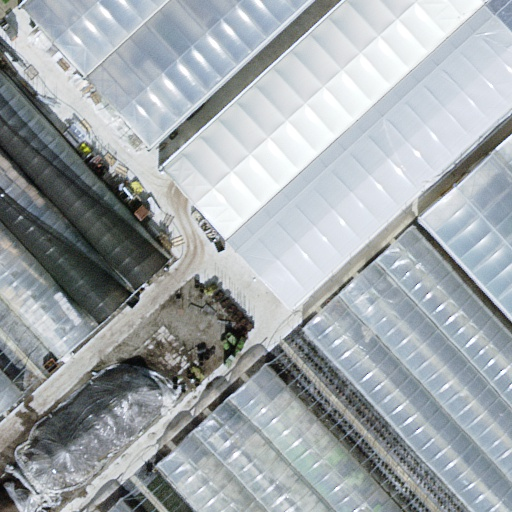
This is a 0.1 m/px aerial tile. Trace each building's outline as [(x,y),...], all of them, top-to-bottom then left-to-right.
[(33,0),(146,128),(291,0),(33,0)] [(292,294),(511,93),(511,0),(312,0),(154,144),(292,294)] [(0,282),(61,348),(168,250),(0,67),(0,282)] [(0,348),(28,380),(57,354),(0,290),(0,348)] [(205,511),(411,511),(264,353),(153,456),(205,511)] [(0,354),(0,405),(26,382),(0,354)] [(89,511),(145,511),(120,484),(89,511)]
